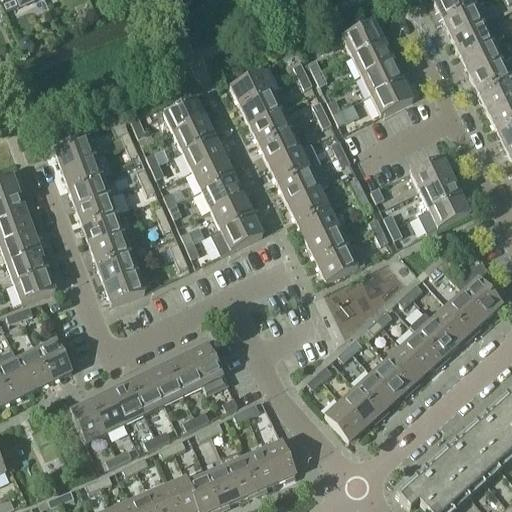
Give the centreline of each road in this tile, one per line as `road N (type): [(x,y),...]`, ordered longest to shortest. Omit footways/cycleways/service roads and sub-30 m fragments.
road 1 (residential): [(355,493),(275,395),(230,300),(111,358),(38,173)]
road 2 (residential): [(511,252),(400,20)]
road 3 (residential): [(355,493),(511,352)]
